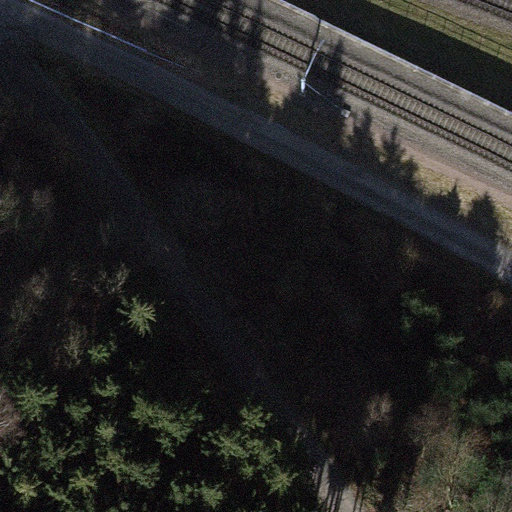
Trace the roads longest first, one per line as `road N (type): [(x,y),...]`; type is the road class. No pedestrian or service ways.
road 1 (track): [(0,34),(339,511)]
road 2 (track): [(511,285),(0,12)]
